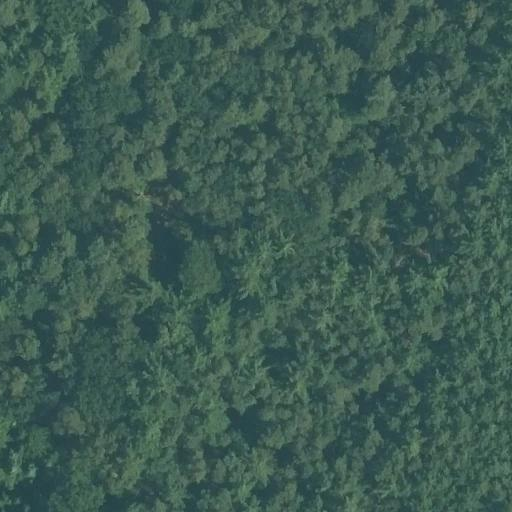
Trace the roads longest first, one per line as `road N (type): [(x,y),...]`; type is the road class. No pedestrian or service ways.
road 1 (track): [(80,511),(164,0)]
road 2 (track): [(133,195),(511,261)]
